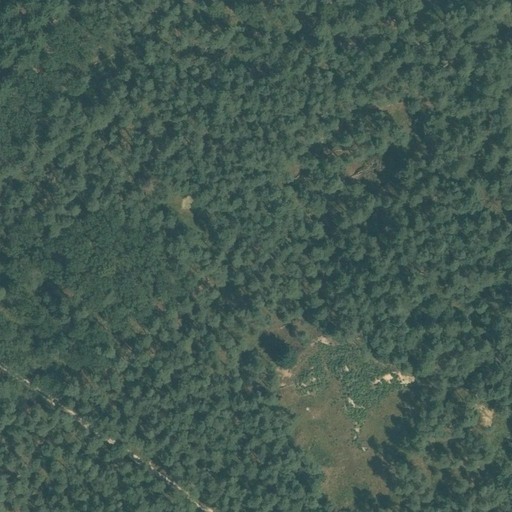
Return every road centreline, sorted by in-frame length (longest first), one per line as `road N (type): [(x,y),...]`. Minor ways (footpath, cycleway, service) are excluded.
road 1 (track): [(0,359),(219,511)]
road 2 (track): [(74,0),(0,132)]
